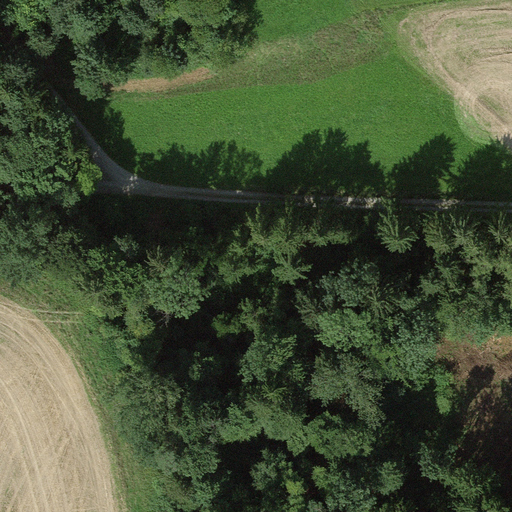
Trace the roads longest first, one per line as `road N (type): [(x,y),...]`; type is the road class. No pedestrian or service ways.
road 1 (track): [(0,25),(127,187),(511,208)]
road 2 (track): [(127,187),(0,183)]
